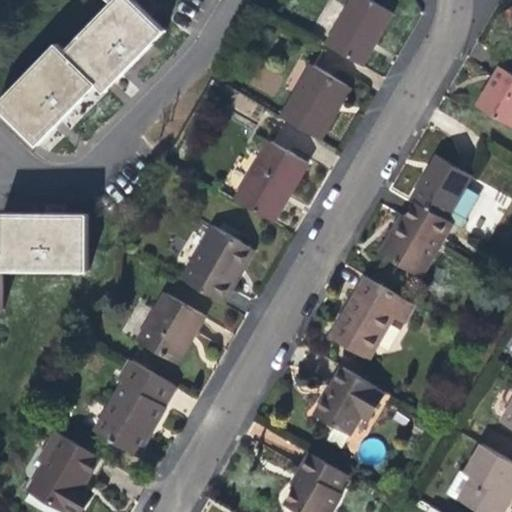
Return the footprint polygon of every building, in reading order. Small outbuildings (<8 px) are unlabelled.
[(111,0),(114,3),(91,27),(86,32),(67,52),(59,45),(23,82),(13,92),(0,105),(40,144),(56,128),(78,106),(99,84),(106,91),(125,72),(143,53),(165,30),(135,0),(111,0)] [(353,0),(328,44),(359,63),(373,39),(379,42),(395,12),(373,0),(353,0)] [(365,66),(379,42),(373,39),(359,63),(365,66)] [(322,140),(338,110),(335,109),(338,103),(349,86),(315,66),(284,118),(322,140)] [(511,125),(511,72),(504,68),(495,83),(481,108),(511,125)] [(288,197),(291,198),(311,164),(273,143),(239,202),(273,222),(288,197)] [(414,200),(418,203),(448,220),(451,222),(458,226),(466,231),(471,222),(467,220),(478,200),(476,192),(467,187),(474,175),(440,156),(433,167),(438,170),(431,180),(427,177),(414,200)] [(433,167),(427,177),(431,180),(438,170),(433,167)] [(386,259),(418,277),(426,263),(433,267),(458,226),(451,222),(448,220),(418,203),(408,220),(386,259)] [(0,309),(3,310),(4,269),(29,267),(88,269),(89,215),(41,215),(5,214),(4,254),(0,253),(0,309)] [(381,256),(386,259),(408,220),(404,218),(398,227),(381,256)] [(226,303),(235,287),(231,285),(253,246),(215,224),(184,278),(226,303)] [(257,249),(253,246),(231,285),(235,287),(245,269),(257,249)] [(424,281),(433,267),(426,263),(418,277),(424,281)] [(416,305),(369,278),(349,310),(332,338),(369,360),(394,318),(404,324),(416,305)] [(140,339),(174,359),(187,337),(191,331),(195,333),(206,315),(167,292),(140,339)] [(176,385),(133,360),(122,379),(127,382),(98,432),(137,454),(154,424),(166,404),(165,403),(176,385)] [(386,392),(344,367),(329,394),(317,414),(332,423),(324,435),(344,447),(351,435),(368,406),(375,410),(386,392)] [(511,425),(511,402),(502,419),(511,425)] [(101,457),(58,432),(51,445),(55,448),(31,490),(69,511),(76,511),(89,490),(83,487),(101,457)] [(511,457),(483,441),(466,471),(462,468),(448,491),(459,497),(484,511),(501,511),(511,496),(511,494),(511,457)] [(348,475),(311,453),(301,470),(305,473),(302,478),(287,504),(300,511),(331,511),(344,492),(339,490),(348,475)]
